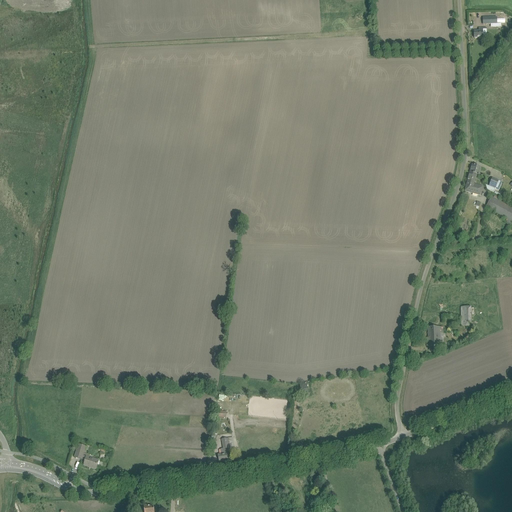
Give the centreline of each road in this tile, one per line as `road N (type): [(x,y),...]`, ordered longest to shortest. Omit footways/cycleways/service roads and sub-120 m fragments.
road 1 (unclassified): [(403,436),(396,403),(416,306),(465,154),(461,51)]
road 2 (unclassified): [(49,477),(83,492),(128,491),(378,444)]
